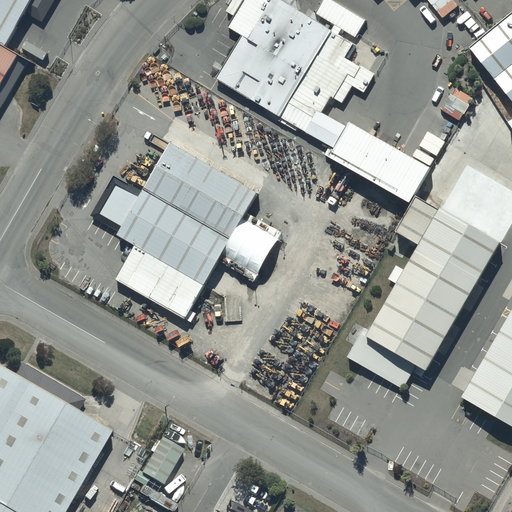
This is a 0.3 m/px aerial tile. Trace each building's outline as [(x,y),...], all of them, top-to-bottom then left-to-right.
[(27,0),(0,0),(0,35),(5,39),(27,0)] [(241,28),(215,70),(303,123),(326,86),(341,95),(361,63),(346,53),(356,37),(295,0),(240,0),(228,20),(241,28)] [(511,0),(506,0),(462,37),(511,96),(511,0)] [(5,39),(0,35),(0,98),(27,52),(5,39)] [(173,56),(168,62),(185,74),(189,67),(173,56)] [(424,159),(344,111),(323,145),(403,194),(424,159)] [(253,182),(167,132),(140,179),(225,228),(253,182)] [(198,276),(225,228),(140,179),(112,226),(198,276)] [(495,236),(434,199),(359,322),(420,359),(495,236)] [(179,308),(198,276),(129,236),(111,268),(179,308)] [(511,290),(454,384),(511,419),(511,290)] [(54,511),(105,425),(0,364),(0,511),(54,511)] [(141,472),(163,484),(183,449),(162,437),(141,472)] [(172,511),(178,502),(170,497),(164,508),(172,511)] [(220,511),(204,503),(199,511),(220,511)]
